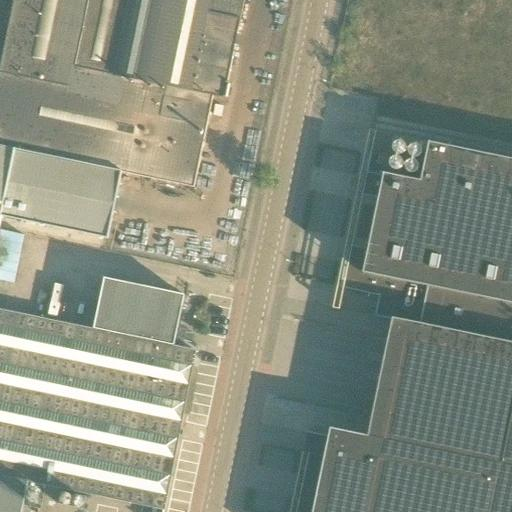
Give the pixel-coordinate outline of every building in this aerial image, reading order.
[(210,0),(14,0),(0,70),(0,224),(1,220),(108,240),(122,172),(195,188),(213,97),(227,100),(230,84),(228,84),(241,20),(208,14),(210,0)] [(511,467),(511,160),(429,143),(422,183),(364,171),(359,196),(379,200),(368,250),(349,246),(340,288),(379,297),(375,317),(393,321),(369,437),(511,467)] [(3,229),(0,242),(0,280),(14,283),(25,234),(3,229)] [(195,351),(174,347),(185,296),(105,280),(95,330),(0,310),(0,511),(22,511),(29,483),(30,483),(153,509),(164,511),(195,351)] [(511,511),(511,467),(369,437),(334,430),(332,438),(310,433),(310,435),(312,435),(295,511),(511,511)]
